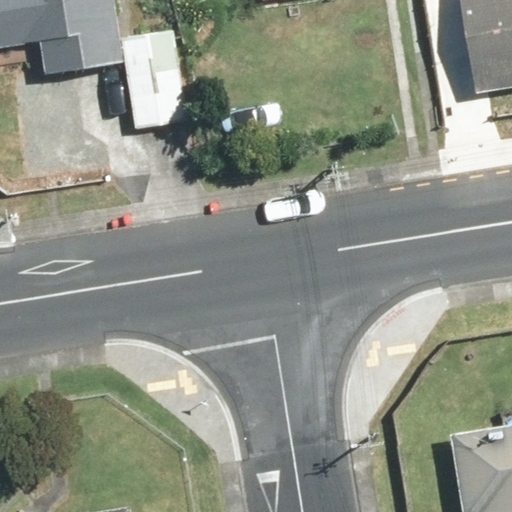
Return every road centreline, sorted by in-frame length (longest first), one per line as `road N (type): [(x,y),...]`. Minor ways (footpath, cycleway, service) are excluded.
road 1 (tertiary): [(0,305),(259,267)]
road 2 (tertiary): [(259,267),(511,226)]
road 3 (residential): [(259,267),(299,511)]
